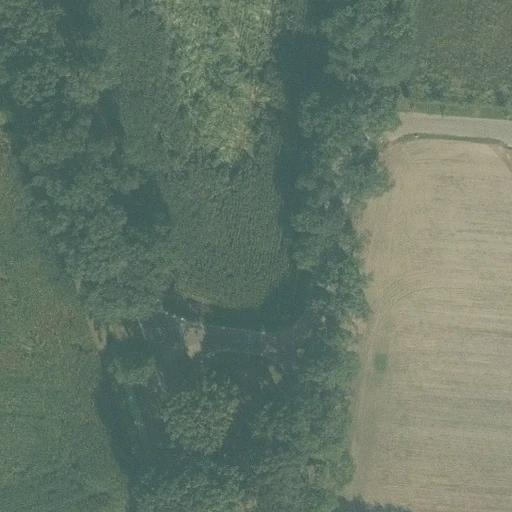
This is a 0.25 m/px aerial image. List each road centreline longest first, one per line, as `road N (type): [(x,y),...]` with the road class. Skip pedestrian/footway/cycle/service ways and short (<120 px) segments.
road 1 (unclassified): [(311,347),(371,0)]
road 2 (unclassified): [(152,323),(34,0)]
road 3 (unclassified): [(169,511),(196,465),(152,323)]
road 4 (unclassified): [(280,511),(311,347)]
road 5 (unclassified): [(152,323),(311,347)]
